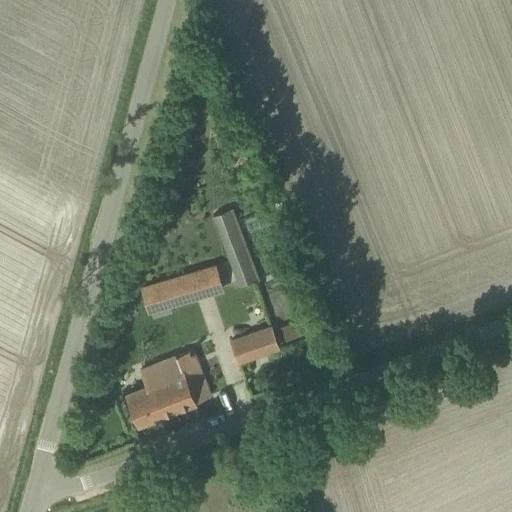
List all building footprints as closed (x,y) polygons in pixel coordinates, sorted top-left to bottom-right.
[(253,280),(251,272),(228,209),(213,214),(238,285),(253,280)] [(216,265),(161,281),(142,286),(149,311),(223,289),(216,265)] [(279,348),(272,328),(228,342),(235,363),(279,348)] [(193,348),(156,363),(175,409),(211,395),(193,348)] [(138,423),(175,409),(156,363),(141,369),(147,385),(127,393),(138,423)]
